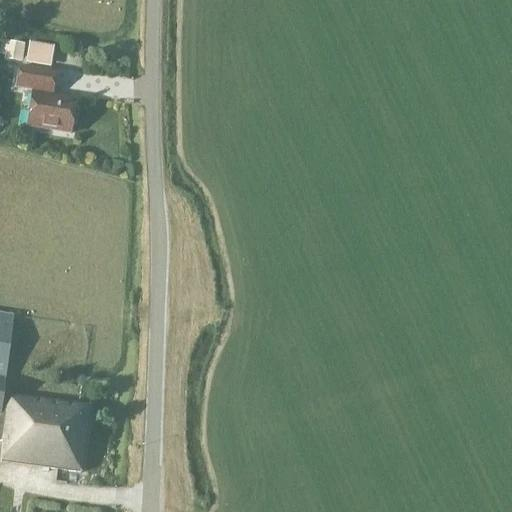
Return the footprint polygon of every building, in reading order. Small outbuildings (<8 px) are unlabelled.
[(6,37),(5,58),(31,59),(32,38),(6,37)] [(33,60),(60,62),(61,42),(34,41),(33,60)] [(14,90),(31,93),(52,97),(55,74),(18,68),(14,90)] [(52,97),(31,93),(24,129),(71,136),(76,101),(52,97)] [(0,415),(0,416),(13,318),(0,315),(0,415)] [(0,464),(81,475),(90,407),(8,396),(0,456),(0,464)]
